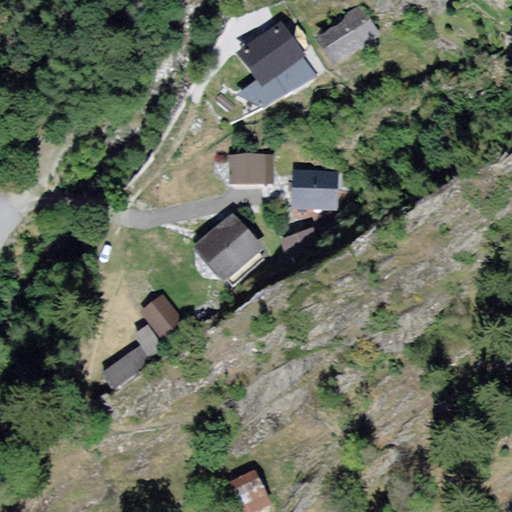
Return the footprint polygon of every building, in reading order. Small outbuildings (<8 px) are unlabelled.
[(335,74),(382,39),(358,7),(311,42),(335,74)] [(272,110),(317,78),(283,28),(237,60),(272,110)] [(275,160),(231,161),(232,192),(275,191),(275,160)] [(340,176),(296,175),(295,215),(340,215),(340,176)] [(233,222),(195,254),(225,289),(263,258),(233,222)] [(312,230),(282,243),(290,261),(320,249),(312,230)] [(168,303),(144,320),(164,347),(188,330),(168,303)] [(103,381),(115,396),(165,358),(146,333),(135,342),(142,351),(103,381)] [(243,511),(267,501),(256,477),(232,488),(243,511)]
